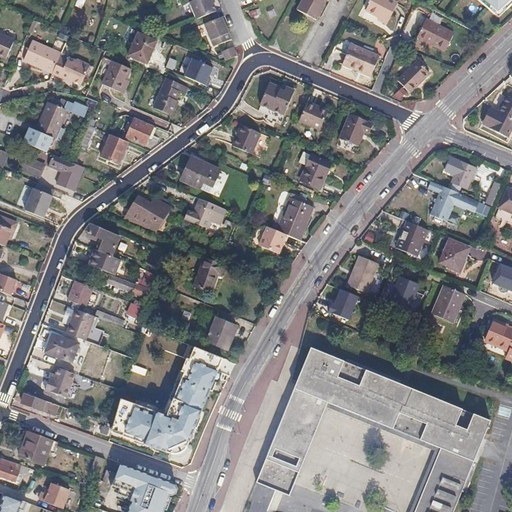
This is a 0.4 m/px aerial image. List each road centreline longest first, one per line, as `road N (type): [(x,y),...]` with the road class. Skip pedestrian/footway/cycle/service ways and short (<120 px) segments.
road 1 (residential): [(0,408),(64,234),(224,105),(256,61)]
road 2 (tertiary): [(428,129),(303,284),(249,374),(205,485)]
road 3 (residential): [(0,412),(205,485)]
road 4 (residential): [(256,61),(371,102)]
